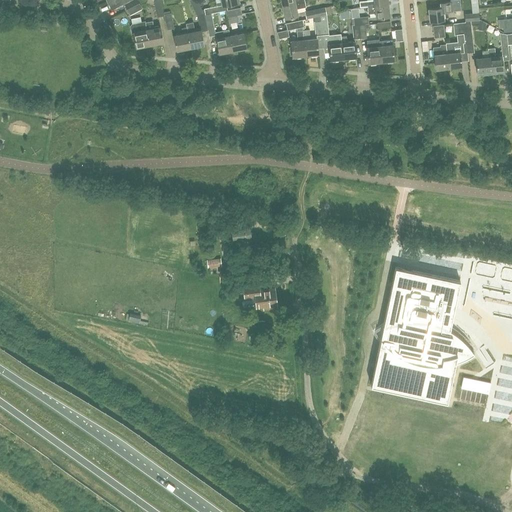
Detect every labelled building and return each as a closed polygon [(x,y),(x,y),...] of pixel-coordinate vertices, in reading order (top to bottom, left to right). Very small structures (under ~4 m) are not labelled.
[(141,3),(140,0),(130,0),(124,3),(127,10),(129,13),(142,6),(140,3),(141,3)] [(163,12),(160,0),(153,0),(157,17),(164,16),(164,12),(163,12)] [(189,0),(197,16),(203,13),(199,4),(197,0),(189,0)] [(430,21),(443,19),(442,12),(461,10),(459,0),(450,0),(451,1),(440,3),(441,7),(429,8),(430,21)] [(285,19),(298,16),(296,9),(306,7),(305,1),(282,6),(285,19)] [(368,14),(375,14),(376,18),(389,16),(388,4),(367,6),(368,12),(368,14)] [(330,13),(329,6),(325,7),(305,11),(306,19),(326,14),(330,13)] [(242,14),(240,7),(227,10),(225,11),(227,18),(242,14)] [(170,13),(170,11),(164,12),(164,16),(167,30),(174,28),(171,13),(170,13)] [(465,22),(471,21),(479,20),(480,20),(479,12),(464,14),(465,21),(465,22)] [(208,30),(215,29),(212,13),(205,15),(208,30)] [(352,25),(359,25),(365,24),(369,23),(368,16),(353,18),(351,18),(352,25)] [(511,31),(511,18),(502,19),(498,20),(499,29),(503,28),(504,32),(511,31)] [(302,20),(290,23),(286,24),(287,30),(291,29),(304,27),(302,20)] [(328,36),(328,34),(329,34),(327,20),(321,21),(322,35),(323,41),(328,41),(330,60),(343,58),(341,36),(341,34),(328,36)] [(154,28),(153,21),(146,22),(146,21),(145,22),(150,45),(164,42),(161,26),(154,28)] [(316,36),(322,35),(321,21),(314,22),(316,36)] [(378,30),(391,28),(390,21),(377,23),(378,30)] [(471,21),(465,22),(464,22),(466,43),(473,43),(471,21)] [(150,45),(145,22),(133,24),(131,26),(133,33),(136,47),(138,47),(138,49),(144,47),(144,46),(150,45)] [(186,23),(186,27),(187,27),(191,48),(204,45),(201,29),(195,31),(193,22),(186,23)] [(460,44),(466,43),(464,22),(457,23),(460,42),(460,44)] [(353,39),(360,38),(359,25),(352,25),(353,39)] [(434,38),(444,37),(445,37),(444,25),(443,25),(433,26),(434,38)] [(177,50),(191,48),(187,27),(186,27),(181,28),(182,33),(174,35),(177,50)] [(306,55),(303,30),(296,31),(297,40),(291,41),(291,47),(289,48),(290,56),(292,55),(292,57),(294,57),(294,59),(301,58),(301,55),(306,55)] [(310,39),(309,30),(303,30),(306,55),(318,53),(316,38),(310,39)] [(233,51),(246,48),(243,32),(230,35),(233,51)] [(501,49),(508,48),(507,34),(500,33),(501,49)] [(219,53),(233,51),(230,35),(216,38),(219,53)] [(347,42),(346,36),(341,36),(343,58),(356,57),(355,41),(347,42)] [(368,63),(381,62),(379,46),(380,46),(379,41),(379,39),(367,40),(367,47),(366,47),(368,63)] [(392,39),(379,41),(380,46),(379,46),(381,62),(394,60),(393,45),(392,39)] [(446,44),(449,67),(462,65),(460,53),(464,52),(463,44),(460,44),(460,42),(454,42),(446,43),(446,44)] [(435,68),(449,67),(446,44),(440,45),(441,46),(433,47),(435,68)] [(495,56),(494,48),(488,48),(488,50),(490,74),(503,73),(501,55),(495,56)] [(478,75),(490,74),(488,50),(482,51),(483,57),(476,58),(478,75)] [(235,251),(244,249),(243,243),(251,242),(248,224),(231,227),(235,251)] [(207,268),(222,266),(221,258),(206,260),(207,268)] [(374,368),(370,385),(372,385),(383,387),(387,388),(389,389),(395,390),(398,390),(403,392),(414,394),(418,395),(429,397),(434,398),(444,400),(447,401),(447,399),(450,388),(451,383),(451,380),(452,378),(453,373),(455,361),(459,360),(463,358),(467,356),(470,354),(474,352),(470,348),(467,343),(463,339),(459,336),(454,332),(450,329),(451,323),(452,318),(454,307),(460,281),(459,281),(458,280),(397,267),(395,267),(392,283),(391,287),(383,324),(383,328),(380,338),(379,342),(375,364),(374,368)] [(258,283),(243,285),(245,299),(255,297),(256,304),(257,309),(263,308),(264,310),(277,308),(274,289),(259,291),(258,283)] [(146,325),(147,322),(140,320),(141,315),(130,313),(128,321),(139,324),(139,323),(146,325)] [(463,377),(461,388),(488,394),(491,383),(477,380),(470,378),(463,377)]
